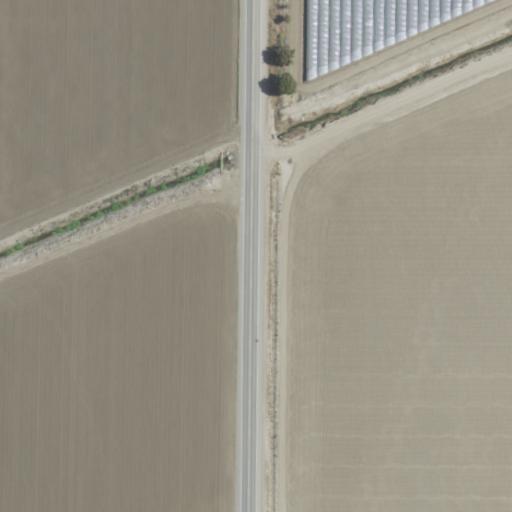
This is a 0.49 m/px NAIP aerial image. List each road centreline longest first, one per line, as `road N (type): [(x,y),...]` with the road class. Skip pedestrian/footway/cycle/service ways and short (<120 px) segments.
road 1 (residential): [(511,51),(0,268)]
road 2 (secondary): [(253,0),(247,511)]
